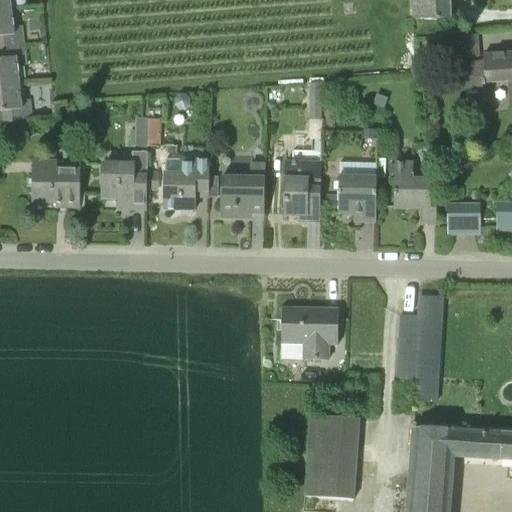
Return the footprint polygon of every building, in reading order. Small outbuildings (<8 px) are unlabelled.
[(0,0),(0,11),(11,10),(10,0),(0,0)] [(421,20),(448,21),(451,21),(450,0),(413,0),(414,21),(421,20)] [(13,27),(11,10),(0,11),(0,48),(24,46),(22,26),(13,27)] [(477,34),(449,36),(451,58),(478,56),(477,34)] [(0,86),(18,85),(17,66),(26,65),(24,46),(0,48),(0,86)] [(483,84),(485,84),(508,82),(510,110),(511,109),(511,53),(483,56),(484,61),(462,62),(464,91),(483,90),(483,84)] [(310,83),(309,119),(320,120),(321,83),(310,83)] [(0,123),(2,124),(31,120),(29,100),(20,101),(18,85),(0,86),(0,123)] [(160,120),(148,120),(148,145),(159,145),(160,120)] [(376,141),(376,131),(364,131),(364,141),(376,141)] [(389,141),(377,141),(377,159),(396,159),(396,137),(390,137),(389,141)] [(131,210),(146,210),(147,153),(132,153),(132,166),(103,166),(102,200),(119,199),(119,206),(122,206),(131,206),(131,210)] [(165,175),(164,211),(194,211),(195,192),(209,193),(209,161),(182,161),(181,175),(165,175)] [(65,209),(80,209),(80,170),(56,170),(56,162),(33,162),(32,204),(65,204),(65,209)] [(285,162),(284,217),(306,218),(305,221),(307,221),(307,219),(319,220),(319,222),(320,222),(321,163),(285,162)] [(395,181),(394,209),(422,210),(422,223),(436,223),(436,202),(431,202),(431,182),(413,181),(413,162),(396,162),(395,181)] [(264,215),(265,180),(266,164),(250,163),(249,179),(221,179),(220,220),(242,220),(242,215),(264,215)] [(339,177),(338,214),(362,214),(362,222),(376,223),(377,178),(339,177)] [(147,182),(147,193),(158,193),(158,182),(147,182)] [(448,204),(448,215),(449,235),(463,235),(463,204),(448,204)] [(511,205),(498,205),(498,230),(511,230),(511,205)] [(420,297),(419,316),(400,315),(396,382),(414,383),(414,401),(438,404),(442,298),(420,297)] [(338,345),(338,319),(323,318),(323,312),(324,312),(324,311),(302,310),(302,312),(282,311),(281,344),(304,345),(304,361),(328,362),(328,345),(338,345)] [(310,415),(304,496),(353,500),(359,419),(310,415)] [(511,511),(511,435),(415,430),(408,511),(511,511)]
